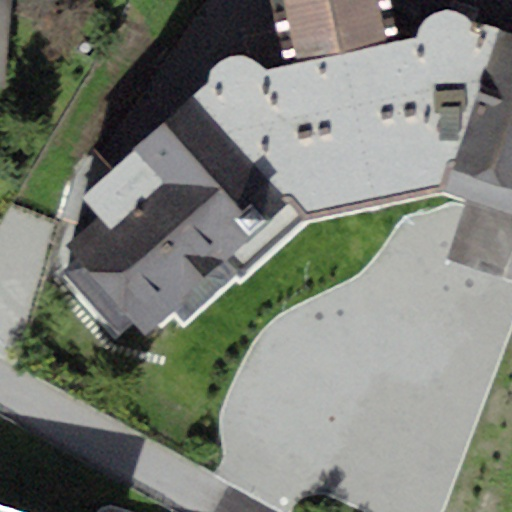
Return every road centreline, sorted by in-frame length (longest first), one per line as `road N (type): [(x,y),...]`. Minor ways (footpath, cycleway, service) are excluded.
road 1 (unknown): [(511,255),(452,243),(406,257),(376,282),(307,390),(253,511)]
road 2 (residential): [(232,511),(0,381)]
